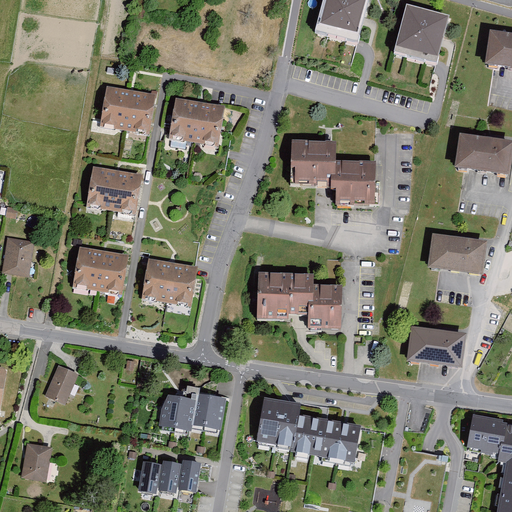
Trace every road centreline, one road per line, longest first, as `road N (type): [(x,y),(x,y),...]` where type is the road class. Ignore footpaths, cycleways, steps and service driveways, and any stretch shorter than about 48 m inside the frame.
road 1 (residential): [(201,361),(217,274),(283,67)]
road 2 (residential): [(238,367),(511,406)]
road 3 (residential): [(0,327),(201,361)]
road 4 (residential): [(238,367),(215,511)]
